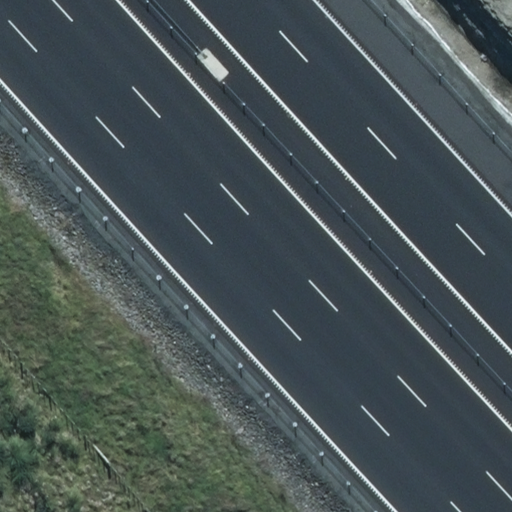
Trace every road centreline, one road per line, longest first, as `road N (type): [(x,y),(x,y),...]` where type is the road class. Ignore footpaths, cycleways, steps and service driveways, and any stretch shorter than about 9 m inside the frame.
road 1 (motorway): [(511,472),(63,0)]
road 2 (motorway): [(307,0),(511,217)]
